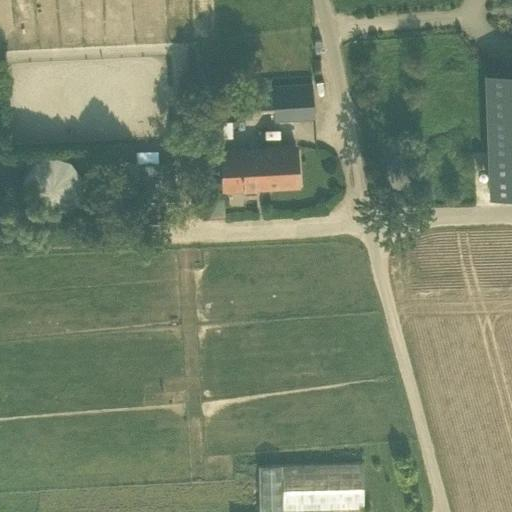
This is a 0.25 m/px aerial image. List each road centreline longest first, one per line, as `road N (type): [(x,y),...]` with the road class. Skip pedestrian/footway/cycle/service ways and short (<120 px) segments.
road 1 (unclassified): [(443,511),(316,0)]
road 2 (unknown): [(230,214),(366,218)]
